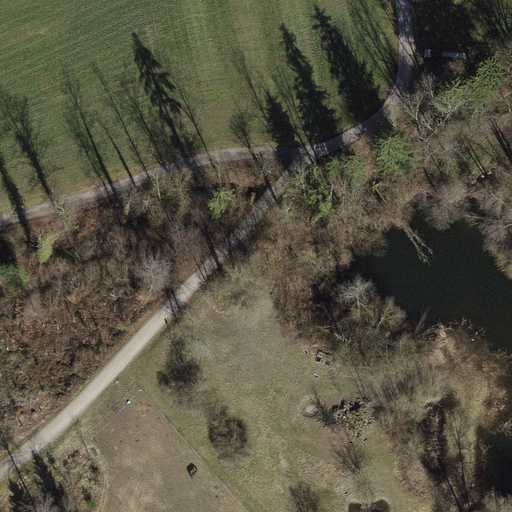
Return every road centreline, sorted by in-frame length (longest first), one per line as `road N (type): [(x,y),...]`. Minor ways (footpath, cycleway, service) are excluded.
road 1 (track): [(0,472),(76,411),(309,152)]
road 2 (track): [(309,152),(214,156),(0,221)]
road 3 (track): [(401,0),(406,52),(397,96),(367,126),(309,152)]
road 4 (track): [(386,111),(417,156),(433,163),(511,125)]
